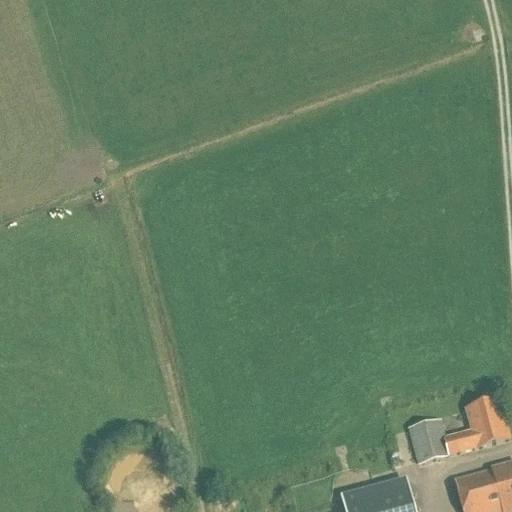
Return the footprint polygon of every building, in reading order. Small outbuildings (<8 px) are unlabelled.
[(82,171),(86,191),(105,188),(101,167),(82,171)] [(408,432),(418,469),(449,460),(449,461),(511,444),(501,403),(465,412),(471,434),(446,441),(442,424),(408,432)] [(360,461),(349,464),(355,483),(365,481),(360,461)] [(456,484),(463,511),(511,511),(511,466),(492,472),(493,474),(456,484)] [(324,511),(413,511),(403,474),(318,494),(324,511)]
